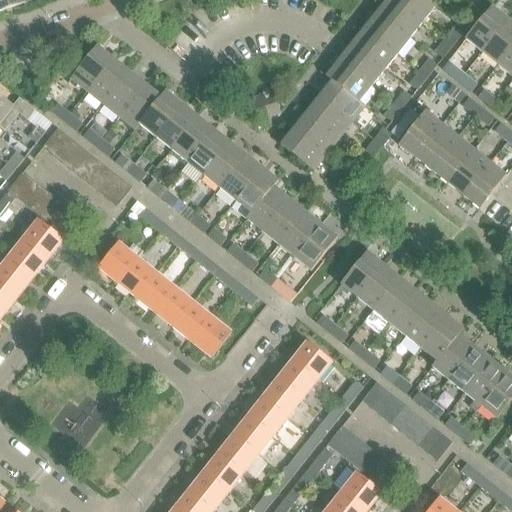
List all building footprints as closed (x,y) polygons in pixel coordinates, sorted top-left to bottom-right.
[(0,0),(0,13),(24,4),(22,0),(0,0)] [(410,40),(423,24),(392,0),(387,0),(377,14),(410,40)] [(426,0),(392,0),(423,24),(436,8),(426,0)] [(465,41),(482,54),(508,21),(492,8),(465,41)] [(398,56),(410,40),(377,14),(364,30),(398,56)] [(511,49),(511,23),(508,21),(482,54),(498,67),(511,49)] [(454,27),(444,41),(452,47),(463,34),(454,27)] [(385,72),(398,56),(364,30),(352,46),(385,72)] [(442,60),(452,47),(444,41),(434,53),(442,60)] [(372,88),(385,72),(352,46),(339,62),(372,88)] [(71,81),(87,94),(114,61),(97,47),(71,81)] [(511,49),(498,67),(511,78),(511,49)] [(428,59),(418,72),(427,79),(437,67),(428,59)] [(87,94),(103,107),(130,73),(114,61),(87,94)] [(360,104),(372,88),(339,62),(326,78),(332,83),(332,82),(359,104),(360,104)] [(445,74),(458,84),(465,76),(452,66),(445,74)] [(417,92),(427,79),(418,72),(408,85),(417,92)] [(103,107),(119,119),(146,86),(130,73),(103,107)] [(477,86),(465,76),(458,84),(471,94),(477,86)] [(366,108),(360,104),(359,104),(332,82),(332,83),(319,98),(353,125),(366,108)] [(135,133),(140,127),(140,126),(162,99),(161,99),(146,86),(119,119),(135,133)] [(466,96),(452,86),(445,95),(458,106),(466,96)] [(402,91),(392,104),(402,111),(412,99),(402,91)] [(478,99),(490,109),(496,101),(484,91),(478,99)] [(140,126),(140,127),(156,139),(182,106),(166,93),(161,99),(162,99),(140,126)] [(0,96),(0,128),(5,133),(19,115),(27,121),(35,112),(19,99),(13,107),(0,96)] [(340,141),(353,125),(319,98),(306,114),(340,141)] [(462,108),(475,118),(482,109),(469,99),(462,108)] [(509,111),(496,101),(490,109),(503,119),(509,111)] [(391,124),(402,111),(392,104),(382,117),(391,124)] [(50,113),(63,124),(70,115),(57,105),(50,113)] [(156,139),(172,152),(198,119),(182,106),(156,139)] [(494,119),(482,109),(475,118),(487,128),(494,119)] [(410,111),(391,134),(399,140),(418,117),(410,111)] [(399,147),(415,160),(442,126),(425,113),(399,147)] [(327,157),(340,141),(306,114),(294,130),(327,157)] [(82,125),(70,115),(63,124),(75,133),(82,125)] [(172,152),(187,165),(214,131),(198,119),(172,152)] [(493,133),(507,143),(511,136),(511,133),(500,124),(493,133)] [(458,139),(442,126),(415,160),(431,173),(458,139)] [(35,146),(45,134),(36,127),(27,139),(35,146)] [(382,128),(372,140),(381,148),(391,136),(382,128)] [(82,139),(95,149),(102,141),(89,130),(82,139)] [(314,173),(327,157),(294,130),(281,146),(314,173)] [(43,149),(52,157),(67,138),(58,131),(43,149)] [(110,131),(103,140),(110,146),(117,137),(110,131)] [(187,165),(203,177),(230,144),(214,131),(187,165)] [(52,157),(61,164),(76,145),(67,138),(52,157)] [(474,152),(458,139),(431,173),(447,185),(474,152)] [(370,162),(381,148),(372,140),(361,154),(370,162)] [(114,150),(102,141),(95,149),(107,159),(114,150)] [(203,177),(219,190),(246,157),(230,144),(203,177)] [(61,164),(70,171),(85,152),(76,145),(61,164)] [(70,171),(79,178),(94,160),(85,152),(70,171)] [(490,165),(474,152),(447,185),(463,198),(490,165)] [(15,154),(6,165),(15,172),(23,161),(15,154)] [(114,165),(127,175),(134,166),(121,156),(114,165)] [(219,190),(235,203),(262,169),(246,157),(219,190)] [(356,159),(346,172),(356,180),(366,167),(356,159)] [(79,178),(89,186),(103,167),(94,160),(79,178)] [(0,179),(5,183),(15,172),(6,165),(0,173),(0,179)] [(506,178),(490,165),(463,198),(480,211),(506,178)] [(146,176),(134,166),(127,175),(140,185),(146,176)] [(89,186),(98,193),(113,175),(103,167),(89,186)] [(235,203),(251,215),(251,216),(274,188),(278,183),(262,169),(235,203)] [(346,193),(356,180),(346,172),(336,185),(346,193)] [(8,193),(17,201),(32,182),(23,174),(8,193)] [(98,193),(107,201),(122,182),(113,175),(98,193)] [(17,201),(26,208),(41,189),(32,182),(17,201)] [(131,189),(122,182),(107,201),(116,208),(131,189)] [(146,190),(159,200),(166,192),(153,182),(146,190)] [(246,221),(263,234),(290,201),(274,188),(251,216),(251,215),(246,221)] [(26,208),(35,215),(50,196),(41,189),(26,208)] [(178,202),(166,192),(159,200),(172,210),(178,202)] [(5,196),(0,202),(0,219),(13,203),(5,196)] [(35,215),(44,222),(60,203),(50,196),(35,215)] [(263,234),(279,247),(306,214),(290,201),(263,234)] [(44,222),(54,230),(69,211),(60,203),(44,222)] [(130,211),(157,233),(163,225),(136,204),(130,211)] [(178,216),(191,226),(197,218),(185,207),(178,216)] [(79,219),(69,211),(54,230),(63,237),(79,219)] [(279,247),(295,260),(321,226),(306,214),(279,247)] [(210,228),(197,218),(191,226),(204,236),(210,228)] [(37,221),(22,241),(48,262),(64,243),(37,221)] [(157,233),(176,249),(183,241),(163,225),(157,233)] [(338,239),(321,226),(295,260),(311,273),(338,239)] [(214,230),(207,238),(220,249),(226,240),(214,230)] [(22,241),(7,260),(34,281),(48,262),(22,241)] [(176,249),(195,264),(201,256),(183,241),(176,249)] [(98,271),(117,286),(137,261),(143,253),(134,246),(128,253),(118,246),(98,271)] [(226,254),(239,264),(245,256),(232,246),(226,254)] [(341,287),(357,300),(384,267),(367,253),(341,287)] [(195,264),(213,279),(220,271),(201,256),(195,264)] [(258,266),(245,256),(239,264),(252,274),(258,266)] [(7,260),(0,268),(0,284),(19,299),(34,281),(7,260)] [(117,286),(136,300),(155,275),(137,261),(117,286)] [(400,279),(384,267),(357,300),(373,313),(400,279)] [(257,278),(271,289),(278,281),(263,269),(257,278)] [(213,279),(231,292),(237,284),(220,271),(213,279)] [(136,300),(154,315),(174,290),(155,275),(136,300)] [(416,292),(400,279),(373,313),(389,325),(416,292)] [(289,290),(278,281),(271,289),(282,298),(289,290)] [(0,284),(0,314),(4,318),(19,299),(0,284)] [(257,300),(237,284),(231,292),(251,308),(257,300)] [(154,315),(173,330),(193,305),(174,290),(154,315)] [(432,305),(416,292),(389,325),(405,338),(432,305)] [(173,330),(192,345),(212,320),(193,305),(173,330)] [(448,317),(432,305),(405,338),(421,351),(448,317)] [(315,324),(329,335),(336,327),(322,316),(315,324)] [(432,369),(464,330),(448,317),(421,351),(437,363),(432,369)] [(231,335),(212,320),(192,345),(211,360),(231,335)] [(347,336),(336,327),(329,335),(340,344),(347,336)] [(432,369),(448,382),(475,349),(459,336),(464,331),(464,330),(432,369)] [(348,350),(361,360),(368,352),(355,341),(348,350)] [(306,345),(291,364),(316,385),(332,365),(306,345)] [(448,382),(464,395),(491,361),(475,349),(448,382)] [(380,361),(368,352),(361,360),(373,370),(380,361)] [(476,413),(480,408),(507,374),(491,361),(464,395),(474,403),(470,408),(476,413)] [(291,364),(276,383),(301,403),(316,385),(291,364)] [(380,376),(393,386),(400,377),(388,367),(380,376)] [(511,401),(511,378),(507,374),(480,408),(497,421),(511,401)] [(412,387),(400,377),(393,386),(405,396),(412,387)] [(276,383),(261,402),(286,422),(301,403),(276,383)] [(356,385),(340,404),(347,409),(362,390),(356,385)] [(361,404),(371,411),(386,393),(376,385),(361,404)] [(412,401),(425,411),(432,402),(419,392),(412,401)] [(371,411),(380,419),(395,400),(386,393),(371,411)] [(405,408),(395,400),(380,419),(390,426),(405,408)] [(261,402),(246,420),(272,441),(286,422),(261,402)] [(445,412),(432,402),(425,411),(438,421),(445,412)] [(340,404),(325,422),(332,428),(347,409),(340,404)] [(390,426),(399,434),(414,415),(405,408),(390,426)] [(423,422),(414,415),(399,434),(409,441),(423,422)] [(445,427),(457,437),(464,428),(452,418),(445,427)] [(246,420),(231,439),(257,459),(272,441),(246,420)] [(325,422),(311,441),(317,447),(332,428),(325,422)] [(409,441),(418,449),(433,430),(423,422),(409,441)] [(327,447),(336,455),(351,436),(342,428),(327,447)] [(476,438),(464,428),(457,437),(469,447),(476,438)] [(418,449),(428,456),(442,437),(433,430),(418,449)] [(336,455),(345,462),(361,443),(351,436),(336,455)] [(452,445),(442,437),(428,456),(437,464),(452,445)] [(231,439),(216,458),(242,478),(257,459),(231,439)] [(311,441),(296,460),(302,465),(317,447),(311,441)] [(345,462),(355,470),(370,451),(361,443),(345,462)] [(324,451),(309,470),(316,475),(331,457),(324,451)] [(355,470),(364,477),(380,458),(370,451),(355,470)] [(492,466),(505,476),(511,467),(499,457),(492,466)] [(216,458),(201,476),(227,497),(242,478),(216,458)] [(364,477),(374,485),(389,466),(380,458),(364,477)] [(445,494),(460,475),(478,489),(484,482),(466,468),(453,458),(433,484),(445,494)] [(296,460),(281,479),(288,484),(302,465),(296,460)] [(399,473),(389,466),(374,485),(383,492),(399,473)] [(309,470),(294,488),(301,494),(316,475),(309,470)] [(356,475),(340,494),(362,511),(368,511),(381,496),(356,475)] [(201,476),(186,495),(207,511),(214,511),(227,497),(201,476)] [(281,479),(266,497),(273,503),(288,484),(281,479)] [(478,489),(497,504),(502,497),(484,482),(478,489)] [(294,488),(279,507),(285,511),(286,511),(301,494),(294,488)] [(362,511),(340,494),(326,511),(362,511)] [(207,511),(186,495),(172,511),(207,511)] [(266,497),(254,511),(265,511),(273,503),(266,497)] [(497,504),(506,511),(511,511),(511,504),(502,497),(497,504)] [(429,511),(453,511),(439,500),(429,511)]
